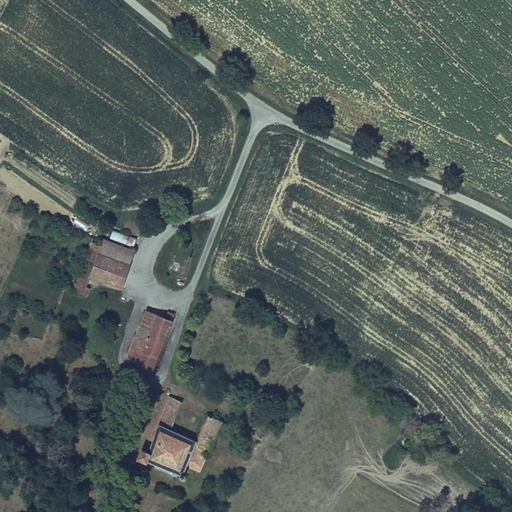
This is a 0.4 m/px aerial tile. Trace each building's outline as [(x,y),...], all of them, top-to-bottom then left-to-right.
[(86,230),(89,225),(76,218),(73,223),(86,230)] [(134,246),(137,238),(112,230),(110,238),(134,246)] [(103,240),(97,256),(128,267),(134,251),(103,239),(103,240)] [(79,284),(76,283),(73,291),(87,296),(90,288),(86,286),(90,276),(97,256),(90,253),(79,284)] [(128,267),(97,256),(90,276),(120,287),(128,267)] [(166,314),(164,319),(145,312),(127,358),(137,362),(135,369),(150,375),(171,322),(169,321),(171,316),(166,314)] [(185,479),(187,474),(183,473),(186,468),(199,474),(221,422),(207,416),(196,441),(170,430),(182,402),(171,397),(147,453),(142,451),(138,460),(148,464),(149,460),(181,473),(180,477),(185,479)]
